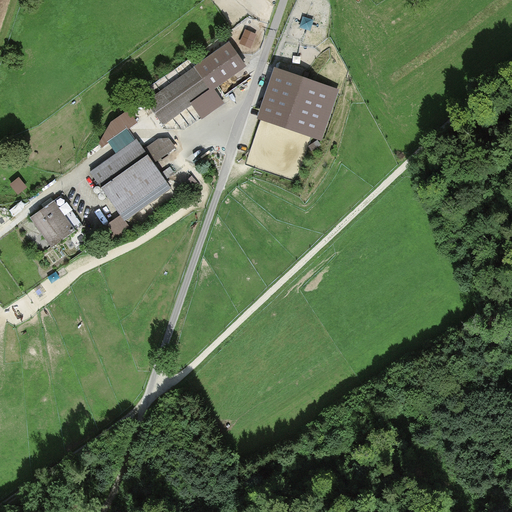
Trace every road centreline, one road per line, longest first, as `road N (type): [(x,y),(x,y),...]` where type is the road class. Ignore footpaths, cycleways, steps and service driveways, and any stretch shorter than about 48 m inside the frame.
road 1 (track): [(511,64),(144,410)]
road 2 (track): [(144,410),(281,0)]
road 3 (track): [(0,319),(50,283),(155,232),(204,195),(207,182),(185,162),(192,138),(236,125)]
road 4 (track): [(0,233),(132,131),(192,138)]
road 5 (track): [(144,410),(0,508)]
